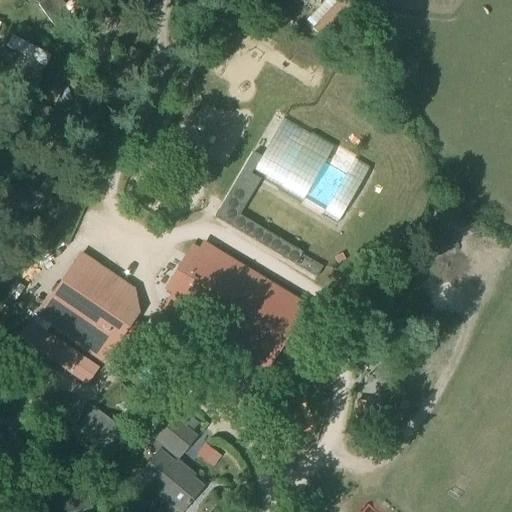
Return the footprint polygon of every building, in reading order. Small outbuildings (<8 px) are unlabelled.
[(66,21),(50,0),(44,0),(38,4),(49,18),(44,22),(49,30),(54,26),(56,28),(66,21)] [(149,0),(149,3),(138,0),(115,0),(113,6),(153,17),(157,0),(149,0)] [(347,0),(337,0),(311,28),(321,37),(352,4),(347,0)] [(130,27),(89,13),(84,27),(125,41),(130,27)] [(13,35),(7,48),(42,65),(48,53),(13,35)] [(130,50),(108,95),(121,101),(143,57),(130,50)] [(61,90),(52,84),(44,98),(54,103),(61,90)] [(46,104),(37,121),(73,138),(81,122),(46,104)] [(255,173),(261,162),(253,157),(215,222),(227,228),(234,232),(240,221),(239,221),(240,219),(259,186),(250,181),(255,173)] [(58,191),(41,172),(35,177),(38,181),(22,195),(35,210),(58,191)] [(53,238),(45,243),(49,249),(57,245),(53,238)] [(42,245),(35,250),(39,256),(46,251),(42,245)] [(284,245),(277,257),(317,281),(324,270),(302,258),(303,256),(284,245)] [(187,275),(172,299),(164,313),(208,340),(215,328),(254,352),(247,364),(267,376),(306,310),(204,248),(200,254),(193,250),(180,271),(187,275)] [(340,255),(334,259),(337,264),(344,261),(340,255)] [(54,320),(108,357),(135,318),(105,297),(116,280),(93,264),(54,320)] [(98,370),(29,323),(19,338),(87,385),(98,370)] [(308,423),(301,395),(285,399),(291,427),(308,423)] [(118,429),(93,409),(78,428),(87,436),(81,442),(97,455),(102,448),(111,456),(125,438),(116,431),(118,429)] [(183,511),(202,489),(173,466),(194,438),(170,418),(155,436),(156,438),(149,447),(159,456),(140,479),(180,511),(183,511)] [(22,472),(3,436),(0,437),(0,469),(6,481),(22,472)] [(49,498),(51,511),(69,511),(89,508),(86,491),(49,498)]
